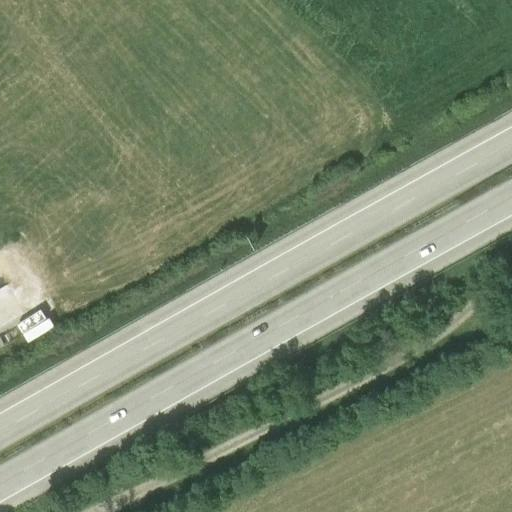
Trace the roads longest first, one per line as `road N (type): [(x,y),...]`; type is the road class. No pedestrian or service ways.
road 1 (motorway): [(0,484),(511,197)]
road 2 (motorway): [(511,146),(0,432)]
